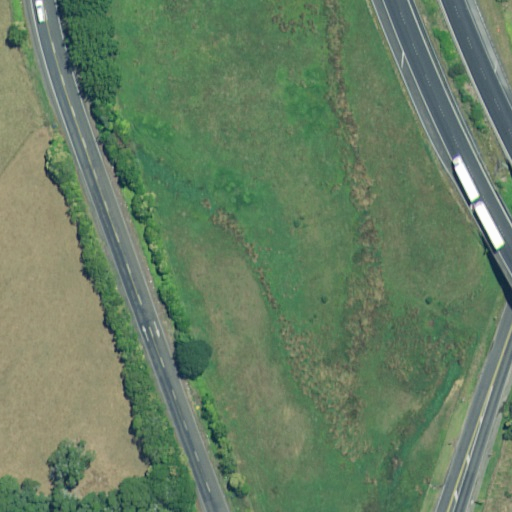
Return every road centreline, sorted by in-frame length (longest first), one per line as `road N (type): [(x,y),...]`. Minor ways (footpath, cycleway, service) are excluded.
road 1 (secondary): [(218,511),(51,48),(42,0)]
road 2 (motorway): [(511,245),(393,0)]
road 3 (secondary): [(452,511),(511,323)]
road 4 (motorway): [(454,0),(511,131)]
